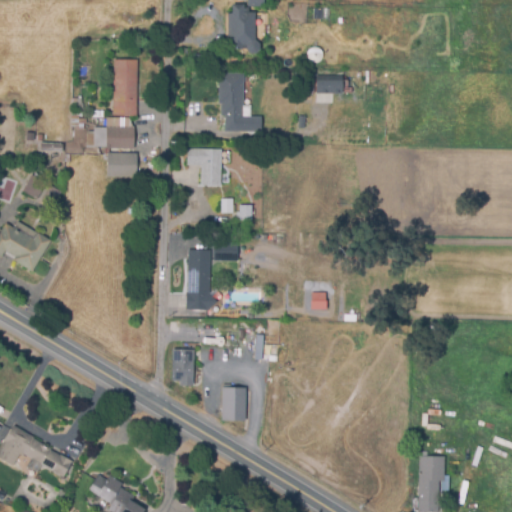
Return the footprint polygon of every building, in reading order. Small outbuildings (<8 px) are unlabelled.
[(256,54),(251,53),(247,50),(247,49),(232,48),(234,4),(245,5),(245,12),(257,12),(256,40),(260,44),(260,50),(256,54)] [(137,116),(114,115),(115,60),(138,61),(137,116)] [(260,116),(260,131),(244,131),(226,131),(226,115),(222,115),(223,104),(219,104),(220,73),(244,73),(244,116),(260,116)] [(316,76),(342,75),(342,92),(316,92),(316,76)] [(110,100),(102,99),(102,88),(111,88),(110,100)] [(81,125),(72,125),(73,110),(84,111),(84,117),(81,117),(81,125)] [(104,118),(90,118),(89,110),(104,110),(104,118)] [(134,148),(94,147),(95,127),(107,128),(107,118),(130,118),(135,128),(134,148)] [(55,152),(41,152),(41,143),(55,143),(64,142),(63,152),(55,152)] [(222,186),(201,186),(202,165),(187,165),(187,148),(222,148),(222,186)] [(138,178),(108,178),(108,152),(139,152),(138,178)] [(37,199),(23,191),(33,174),(47,182),(37,199)] [(56,204),(54,207),(42,200),(50,185),(55,188),(62,192),(56,204)] [(221,199),(231,199),(232,213),(221,213),(221,199)] [(251,204),(251,219),(241,219),(241,205),(251,204)] [(33,273),(14,262),(17,257),(6,251),(1,259),(0,258),(0,228),(3,230),(7,224),(35,241),(39,233),(52,241),(33,273)] [(238,262),(214,261),(215,242),(239,243),(238,262)] [(209,311),(186,310),(187,293),(188,293),(189,258),(210,258),(209,294),(218,302),(209,311)] [(325,308),(311,307),(312,290),(326,291),(325,308)] [(261,335),(254,335),(253,359),(259,360),(261,335)] [(193,385),(178,385),(178,381),(172,381),(172,349),(194,349),(193,385)] [(245,420),(220,420),(221,386),(246,387),(245,420)] [(58,475),(58,472),(44,465),(38,477),(0,457),(0,452),(16,426),(57,451),(72,460),(62,478),(58,475)] [(438,511),(417,511),(417,455),(444,455),(443,481),(438,481),(438,511)] [(143,511),(111,511),(108,510),(111,504),(88,490),(98,474),(107,479),(109,475),(123,482),(120,486),(135,495),(131,501),(145,509),(143,511)]
